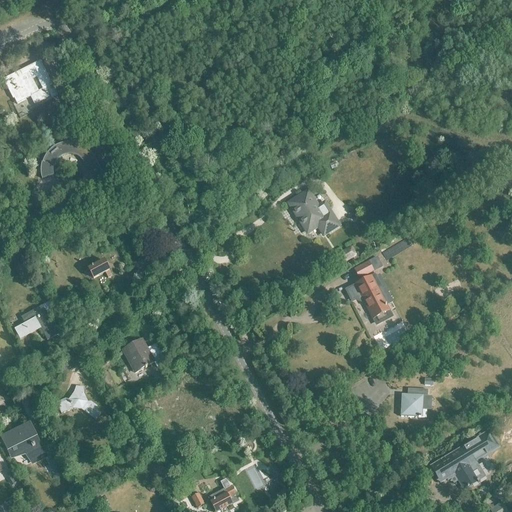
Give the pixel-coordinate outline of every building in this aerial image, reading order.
[(29,73),(22,77),(20,72),(11,76),(13,81),(6,84),(17,105),(30,98),(34,106),(51,98),(52,100),(57,97),(52,86),(39,92),(29,73)] [(84,163),(96,186),(106,181),(94,158),(93,157),(92,155),(91,153),(90,152),(88,150),(87,149),(85,148),(84,147),(82,146),(80,145),(78,144),(76,144),(75,143),(73,143),(71,143),(69,143),(67,143),(65,143),(63,143),(61,144),(59,145),(57,145),(55,146),(53,148),(52,149),(50,150),(48,152),(47,153),(46,155),(45,157),(44,159),(43,161),(42,163),(41,165),(41,167),(41,169),(41,171),(41,173),(41,175),(41,177),(42,179),(53,175),(53,174),(53,173),(53,172),(53,171),(53,169),(53,168),(53,167),(54,166),(54,165),(54,164),(55,163),(56,162),(56,161),(57,160),(58,159),(59,158),(60,157),(61,157),(62,156),(63,156),(64,155),(65,155),(67,155),(68,154),(69,154),(70,154),(72,154),(73,155),(74,155),(75,155),(76,156),(77,156),(78,157),(79,158),(80,159),(81,159),(82,160),(83,161),(84,162),(84,163)] [(328,234),(339,226),(330,213),(324,217),(311,197),(293,209),(307,230),(320,222),(328,234)] [(339,255),(344,264),(356,257),(352,248),(339,255)] [(108,279),(113,277),(105,262),(89,270),(94,280),(105,274),(108,279)] [(353,270),(358,280),(374,272),(369,262),(353,270)] [(373,319),(388,311),(377,289),(380,287),(375,278),(364,284),(346,293),(352,304),(355,302),(365,305),(373,319)] [(47,342),(59,336),(43,307),(22,319),(25,325),(15,331),(21,341),(41,330),(47,342)] [(161,354),(152,359),(142,342),(123,352),(135,375),(154,364),(157,370),(167,365),(161,354)] [(176,394),(156,405),(160,412),(170,407),(173,414),(179,411),(181,414),(184,412),(190,423),(193,421),(200,432),(210,427),(196,403),(199,401),(190,385),(182,390),(183,394),(178,397),(176,394)] [(92,418),(96,420),(100,414),(97,412),(97,411),(97,410),(97,406),(91,402),(88,402),(84,394),(84,388),(76,387),(75,392),(70,400),(66,399),(59,402),(58,405),(62,415),(73,410),(73,409),(74,409),(80,409),(82,410),(81,411),(92,418)] [(423,397),(427,397),(427,391),(412,390),(412,396),(401,395),(400,417),(426,419),(426,411),(422,410),(423,397)] [(35,462),(44,458),(31,431),(18,437),(16,434),(4,440),(11,456),(27,450),(35,462)] [(445,471),(450,479),(451,480),(455,477),(464,491),(477,484),(477,485),(480,483),(479,482),(480,482),(480,481),(485,478),(478,467),(474,459),(484,452),(487,456),(500,449),(490,432),(447,457),(430,467),(436,476),(445,471)] [(210,504),(214,511),(218,511),(232,505),(229,500),(237,496),(232,487),(208,500),(211,504),(210,504)] [(191,499),(197,509),(204,506),(198,495),(191,499)] [(87,505),(91,511),(99,511),(110,506),(104,496),(87,505)]
